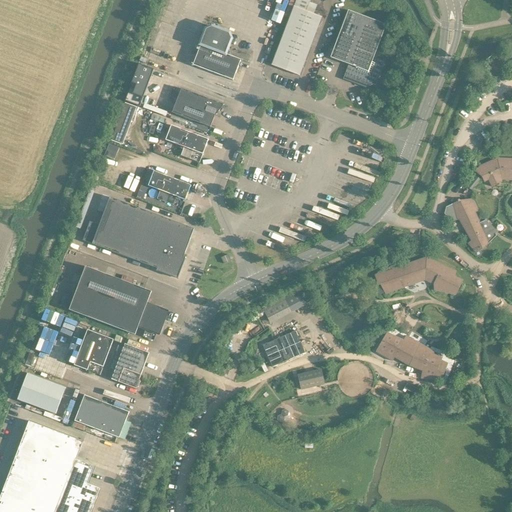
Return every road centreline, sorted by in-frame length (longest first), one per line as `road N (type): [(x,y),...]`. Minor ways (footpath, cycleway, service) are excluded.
road 1 (residential): [(252,281),(214,198),(252,89),(413,143)]
road 2 (residential): [(490,293),(478,371),(463,386),(417,384),(357,356),(314,358),(244,385)]
road 3 (tertiary): [(119,511),(173,363)]
road 4 (tertiary): [(252,281),(340,241),(378,211)]
road 5 (residential): [(220,399),(192,447),(182,511)]
